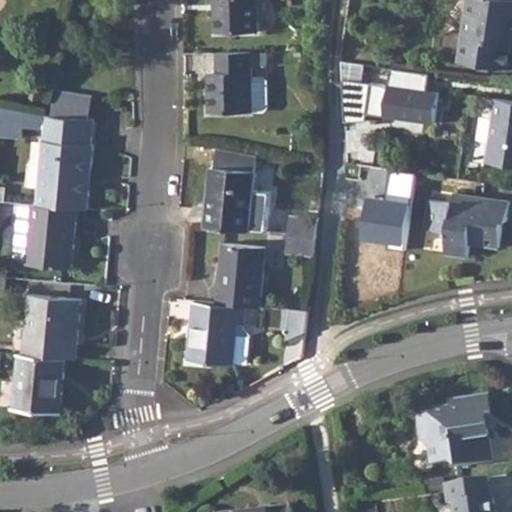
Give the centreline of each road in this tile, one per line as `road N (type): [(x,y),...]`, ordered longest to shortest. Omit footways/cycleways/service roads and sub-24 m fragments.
road 1 (residential): [(138,480),(136,414),(164,108),(162,0)]
road 2 (residential): [(334,383),(322,357),(340,145),(333,56),(341,0)]
road 3 (residential): [(138,480),(334,383)]
road 4 (residential): [(334,383),(394,357),(511,336)]
road 5 (residential): [(0,495),(138,480)]
